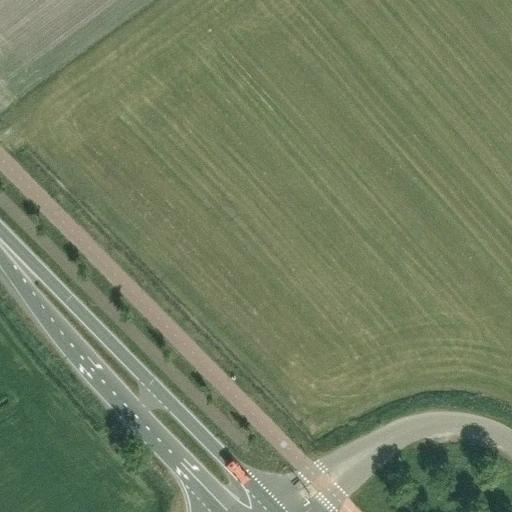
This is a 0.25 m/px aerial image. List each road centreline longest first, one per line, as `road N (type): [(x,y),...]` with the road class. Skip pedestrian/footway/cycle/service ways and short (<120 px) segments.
road 1 (secondary): [(266,502),(0,239)]
road 2 (secondary): [(0,254),(49,322),(219,511)]
road 3 (unclassified): [(387,441),(266,502)]
road 4 (unclassified): [(387,441),(460,425),(511,448)]
